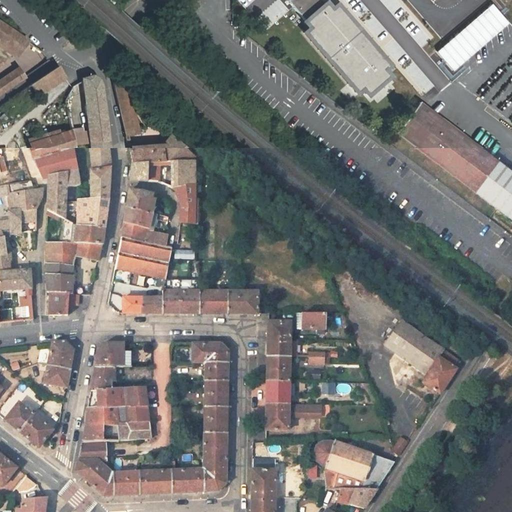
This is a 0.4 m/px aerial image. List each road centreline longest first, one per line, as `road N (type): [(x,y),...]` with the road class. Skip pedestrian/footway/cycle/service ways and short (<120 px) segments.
road 1 (residential): [(88,327),(239,331),(237,504)]
road 2 (residential): [(378,511),(511,305)]
road 3 (residential): [(88,327),(57,481)]
road 4 (residential): [(88,327),(118,182)]
road 5 (residential): [(98,53),(140,8),(184,21),(190,13),(210,24)]
road 6 (residential): [(118,182),(98,53)]
road 7 (residential): [(43,331),(41,211)]
